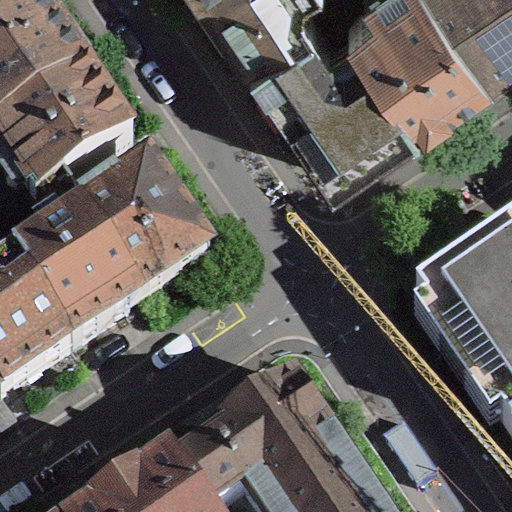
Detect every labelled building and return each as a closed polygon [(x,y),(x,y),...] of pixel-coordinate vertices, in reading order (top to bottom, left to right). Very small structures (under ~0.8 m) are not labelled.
[(0,0),(0,37),(40,10),(32,0),(0,0)] [(213,0),(252,56),(313,15),(302,0),(213,0)] [(488,71),(439,0),(378,0),(351,18),(362,35),(418,118),(488,71)] [(511,0),(439,0),(488,71),(511,54),(511,0)] [(0,135),(85,77),(40,10),(0,37),(0,135)] [(344,48),(334,46),(313,15),(252,56),(333,175),(418,118),(362,35),(344,48)] [(85,77),(0,135),(0,159),(34,210),(131,144),(85,77)] [(83,219),(141,305),(209,259),(148,168),(80,214),(83,219)] [(83,219),(14,266),(71,352),(141,305),(83,219)] [(511,234),(416,300),(510,437),(511,435),(511,234)] [(0,396),(2,399),(71,352),(14,266),(0,275),(0,396)] [(223,511),(244,498),(253,511),(380,511),(293,383),(206,442),(210,448),(174,473),(200,511),(223,511)] [(200,511),(174,473),(170,466),(140,486),(137,482),(92,511),(200,511)]
